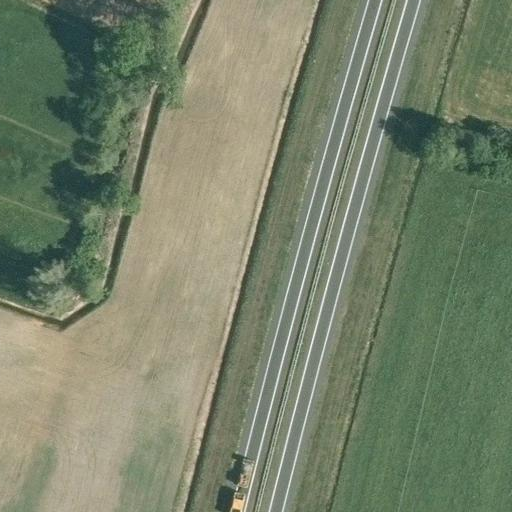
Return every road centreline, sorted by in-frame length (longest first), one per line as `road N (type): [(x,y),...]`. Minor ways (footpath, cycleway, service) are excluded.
road 1 (trunk): [(279,511),(412,0)]
road 2 (trunk): [(373,0),(243,511)]
